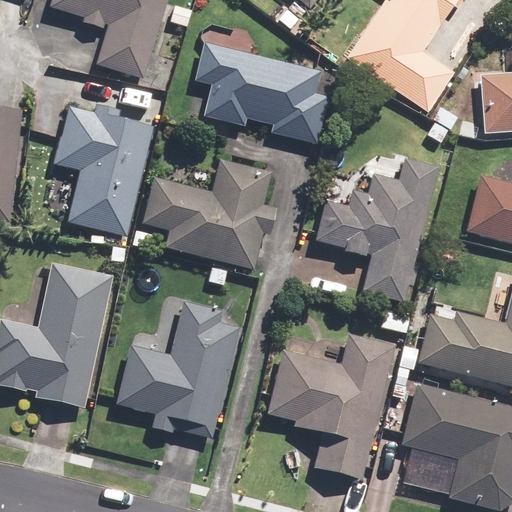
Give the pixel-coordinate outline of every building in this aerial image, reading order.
[(141,80),(164,0),(50,0),(47,9),(107,26),(95,66),(141,80)] [(318,0),(300,0),(311,9),(318,0)] [(383,0),(344,57),(424,111),(449,74),(418,54),(454,0),(383,0)] [(312,94),(317,71),(201,42),(192,80),(209,84),(201,115),(242,125),(244,117),(271,124),(269,133),(313,144),(325,97),(312,94)] [(511,72),(478,75),(482,133),(511,131),(511,72)] [(0,223),(6,224),(19,109),(0,107),(0,223)] [(125,238),(151,126),(66,107),(53,165),(78,170),(65,224),(125,238)] [(166,231),(162,247),(252,268),(261,233),(267,235),(274,208),(262,205),(270,172),(219,160),(211,194),(150,179),(139,224),(166,231)] [(402,303),(434,167),(402,160),(397,180),(370,174),(365,195),(350,191),(346,207),(323,201),(312,244),(369,257),(361,294),(402,303)] [(511,183),(478,175),(464,231),(511,243),(511,183)] [(83,408),(111,277),(50,264),(36,328),(0,320),(0,386),(32,393),(31,397),(83,408)] [(511,289),(503,324),(455,312),(453,321),(428,315),(416,363),(511,386),(511,289)] [(152,425),(209,439),(235,329),(214,324),(217,312),(181,304),(169,356),(129,347),(115,406),(154,416),(152,425)] [(410,318),(386,312),(381,331),(405,338),(410,318)] [(359,479),(393,346),(348,335),(341,365),(281,350),(264,418),(320,432),(312,467),(359,479)] [(511,407),(414,383),(399,446),(456,460),(446,499),(497,511),(510,511),(511,504),(511,407)]
